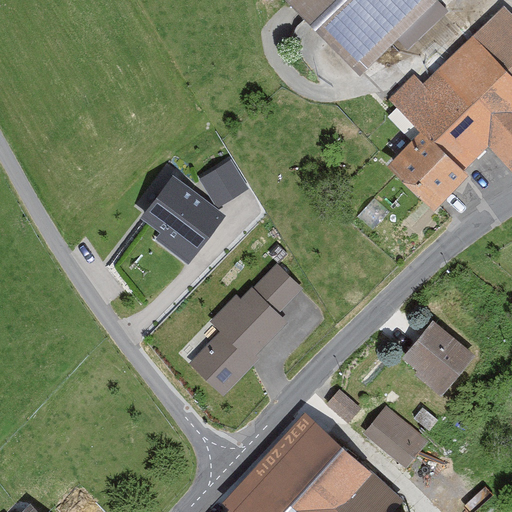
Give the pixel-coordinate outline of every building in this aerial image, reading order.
[(288,0),(359,73),(435,0),(288,0)] [(397,106),(419,128),(388,162),(435,206),(469,171),(465,167),(488,144),(511,170),(511,14),(501,3),(423,81),(415,73),(391,94),(397,106)] [(228,212),(170,170),(138,214),(196,256),(228,212)] [(300,286),(272,259),(213,322),(220,328),(189,360),(224,393),(294,319),(281,306),(300,286)] [(441,320),(413,358),(427,368),(422,375),(449,396),(483,352),(441,320)] [(338,387),(327,403),(350,418),(361,402),(338,387)] [(387,402),(364,430),(406,465),(429,437),(387,402)] [(234,509),(230,511),(405,511),(418,498),(311,403),(224,499),(234,509)]
